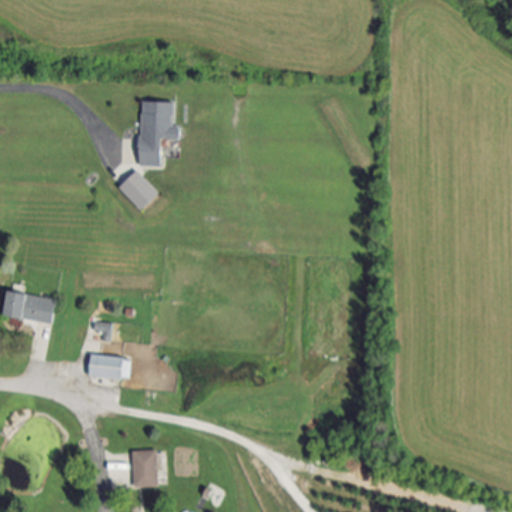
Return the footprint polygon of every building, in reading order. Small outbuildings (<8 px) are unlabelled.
[(163,168),(141,167),(143,102),(175,103),(175,127),(181,127),(180,151),(164,150),(163,168)] [(164,193),(140,170),(123,188),(146,211),(164,193)] [(58,300),(54,325),(6,317),(10,292),(58,300)] [(115,323),(98,322),(97,332),(105,332),(105,341),(114,341),(115,323)] [(91,379),(92,357),(132,360),(131,382),(91,379)] [(134,452),(159,452),(160,488),(135,488),(134,452)]
